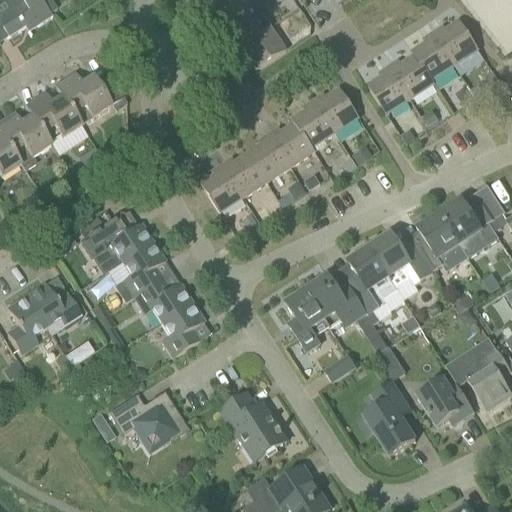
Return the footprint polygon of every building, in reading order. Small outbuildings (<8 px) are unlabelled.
[(0,45),(33,24),(36,29),(50,19),(39,2),(37,0),(4,0),(12,11),(0,18),(0,45)] [(43,0),(39,2),(50,19),(59,14),(49,0),(43,0)] [(255,6),(251,0),(213,0),(206,5),(212,14),(216,12),(225,26),(255,6)] [(229,41),(237,52),(271,30),(255,6),(225,26),(234,38),(229,41)] [(433,35),(455,69),(479,53),(460,23),(446,32),(443,29),(433,35)] [(286,54),(271,30),(237,52),(243,62),(248,59),(257,73),(286,54)] [(425,46),(412,54),(434,88),(432,84),(455,69),(433,35),(423,42),(425,46)] [(434,88),(412,54),(411,55),(413,59),(401,67),(399,63),(389,69),(410,103),(434,88)] [(367,89),(386,119),(410,103),(389,69),(378,76),(380,80),(367,89)] [(61,99),(78,126),(90,119),(91,122),(111,109),(115,116),(126,108),(126,106),(121,98),(109,106),(92,80),(81,87),(74,77),(55,90),(61,99)] [(500,86),(494,77),(470,94),(476,103),(500,86)] [(454,96),(463,111),(474,104),(465,89),(454,96)] [(335,138),(358,123),(359,122),(340,92),(323,103),(321,99),(313,104),(335,138)] [(24,109),(31,119),(48,146),(59,139),(61,141),(80,129),(78,126),(61,99),(50,106),(44,97),(24,109)] [(292,123),(315,157),(316,156),(313,152),(335,138),(313,104),(303,111),(306,114),(292,123)] [(430,116),(421,121),(427,130),(436,124),(430,116)] [(0,125),(0,138),(0,139),(19,168),(20,168),(24,175),(36,167),(31,160),(49,148),(48,146),(31,119),(20,126),(14,117),(0,125)] [(291,172),(315,157),(292,123),(294,127),(282,135),(279,131),(269,138),(291,172)] [(261,148),(248,157),(268,187),(291,172),(269,138),(259,144),(261,148)] [(0,180),(19,168),(0,139),(0,180)] [(357,171),(373,161),(365,149),(352,158),(354,161),(351,163),(357,171)] [(222,168),(244,202),(268,187),(248,157),(234,165),(232,161),(222,168)] [(346,178),(357,171),(351,163),(341,169),(346,178)] [(220,218),(244,202),(222,168),(211,175),(214,178),(200,187),(220,218)] [(69,180),(64,183),(69,190),(74,187),(69,180)] [(304,186),(309,194),(319,188),(314,180),(304,186)] [(288,192),(295,203),(305,196),(299,185),(288,192)] [(487,190),(462,205),(470,218),(485,209),(495,224),(502,220),(506,217),(487,190)] [(490,227),(495,224),(485,209),(470,218),(462,205),(440,219),(468,261),(499,240),(496,236),(495,235),(490,227)] [(261,225),(271,218),(265,209),(255,216),(261,225)] [(244,225),(249,233),(258,227),(253,219),(244,225)] [(418,253),(433,276),(452,264),(455,269),(468,261),(440,219),(419,233),(428,247),(418,253)] [(495,235),(507,228),(506,225),(502,220),(495,224),(490,227),(495,235)] [(111,226),(81,246),(90,261),(94,258),(106,277),(121,267),(153,246),(140,227),(128,235),(119,221),(111,226)] [(370,253),(396,293),(410,283),(415,290),(433,278),(432,277),(433,276),(418,253),(413,245),(401,253),(391,239),(370,253)] [(125,307),(134,302),(155,288),(148,277),(165,266),(153,246),(121,267),(129,280),(113,290),(125,307)] [(378,325),(373,317),(385,309),(382,304),(396,294),(395,293),(396,293),(370,253),(349,267),(359,282),(347,290),(351,296),(373,329),(378,325)] [(329,280),(307,294),(327,324),(331,330),(341,324),(346,332),(356,326),(363,335),(373,329),(351,296),(343,301),(329,280)] [(45,287),(26,299),(46,332),(51,339),(63,331),(82,319),(78,314),(68,297),(56,304),(45,287)] [(152,315),(160,327),(192,307),(179,288),(162,299),(155,288),(134,302),(145,319),(152,315)] [(327,324),(307,294),(286,308),(300,328),(291,334),(307,358),(320,349),(311,334),(327,324)] [(46,332),(26,299),(7,311),(18,329),(7,335),(21,358),(38,348),(33,340),(46,332)] [(459,319),(467,314),(474,309),(467,300),(453,309),(459,319)] [(172,363),(193,349),(186,338),(204,326),(192,307),(160,327),(169,340),(161,345),(172,363)] [(101,308),(91,314),(98,325),(107,319),(101,308)] [(474,323),(467,314),(459,319),(458,320),(464,329),(474,323)] [(114,329),(107,319),(98,325),(104,335),(114,329)] [(402,327),(409,337),(419,330),(413,320),(402,327)] [(387,351),(373,329),(363,335),(378,357),(387,351)] [(472,355),(479,365),(462,376),(488,415),(511,400),(501,384),(511,378),(509,374),(495,354),(489,344),(472,355)] [(378,359),(386,371),(397,364),(389,352),(378,359)] [(72,353),(64,359),(67,364),(71,370),(77,366),(80,364),(72,353)] [(63,358),(54,364),(58,370),(62,376),(68,372),(71,370),(67,364),(64,359),(63,358)] [(333,388),(350,377),(357,373),(349,359),(324,375),(333,388)] [(402,372),(397,364),(386,371),(394,383),(405,376),(402,372)] [(71,370),(68,372),(73,381),(82,375),(81,372),(79,369),(77,366),(71,370)] [(8,375),(13,383),(23,376),(18,369),(8,375)] [(146,379),(143,373),(136,371),(130,376),(136,386),(146,379)] [(474,416),(463,399),(454,386),(448,390),(444,383),(417,402),(436,431),(449,423),(453,430),(474,416)] [(372,401),(380,412),(364,422),(391,462),(416,446),(401,423),(413,415),(394,386),(372,401)] [(170,446),(172,445),(189,434),(164,396),(144,409),(137,399),(111,415),(125,438),(137,430),(150,451),(167,440),(170,446)] [(260,464),(271,457),(287,446),(263,409),(257,413),(248,399),(221,416),(236,440),(242,436),(260,464)] [(108,433),(102,422),(94,427),(100,438),(108,433)] [(244,511),(243,511),(330,511),(304,472),(272,493),(265,482),(247,494),(254,505),(244,511)]
